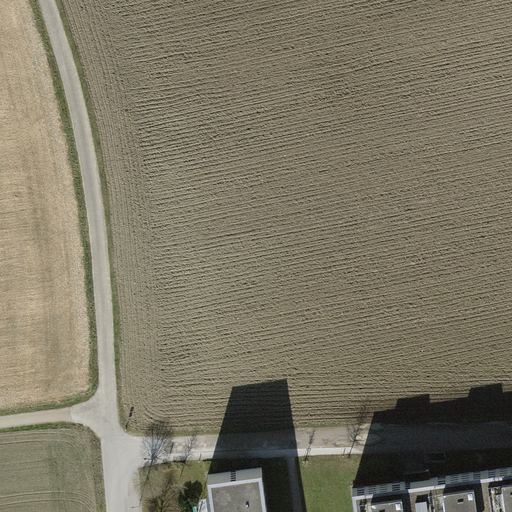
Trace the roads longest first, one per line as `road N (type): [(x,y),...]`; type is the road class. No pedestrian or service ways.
road 1 (track): [(43,0),(71,84),(101,243),(108,417),(119,451)]
road 2 (track): [(119,451),(511,433)]
